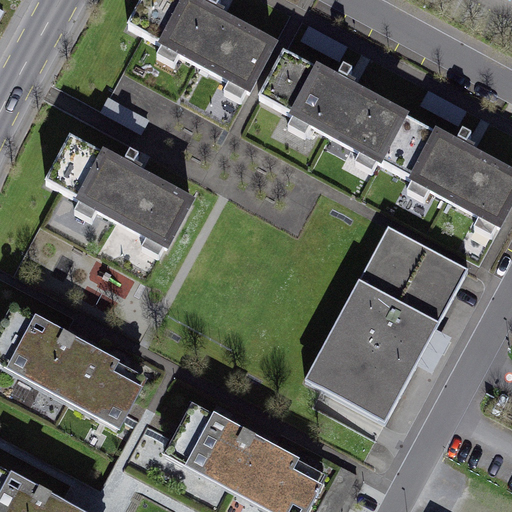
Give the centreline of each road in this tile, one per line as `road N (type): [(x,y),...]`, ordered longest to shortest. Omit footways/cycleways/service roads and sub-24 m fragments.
road 1 (residential): [(395,511),(511,287)]
road 2 (residential): [(511,88),(348,0)]
road 3 (tertiary): [(0,109),(60,0)]
